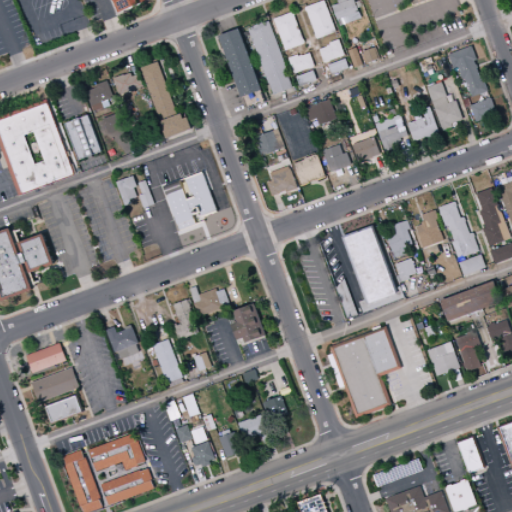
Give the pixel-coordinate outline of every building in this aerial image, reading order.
[(150,0),(118,14),(112,0),(150,0)] [(324,0),(336,32),(317,40),(316,37),(306,10),(305,7),(324,0)] [(354,0),(359,12),(337,20),(332,6),(338,3),(337,0),(354,0)] [(274,19),(293,12),(294,14),(304,42),(305,44),(285,51),(274,19)] [(269,21),(293,88),(273,95),(248,29),(269,21)] [(238,28),(261,90),(241,98),(218,36),(238,28)] [(339,39),(345,56),(324,63),(319,49),(327,47),(326,46),(330,44),(329,43),(339,39)] [(450,49),(451,53),(472,46),(477,60),(474,61),(476,64),(477,64),(478,66),(478,68),(477,69),(481,79),(482,79),(483,80),(483,81),(485,81),(489,91),(472,97),(466,82),(465,82),(464,79),(462,80),(461,77),(460,77),(458,73),(455,74),(446,51),(450,49)] [(356,47),(363,65),(354,68),(348,51),(356,47)] [(363,52),(376,47),(380,59),(367,63),(363,52)] [(310,53),(314,65),(314,66),(314,67),(295,74),(290,60),(310,53)] [(345,58),(349,68),(332,75),(328,65),(345,58)] [(158,62),(141,68),(160,121),(177,115),(158,62)] [(313,70),(317,80),(301,86),(301,84),(299,85),(296,77),(313,70)] [(113,79),(114,79),(114,78),(124,75),(131,73),(132,76),(138,74),(142,85),(135,88),(136,90),(119,96),(113,79)] [(108,80),(114,98),(113,99),(115,104),(94,112),(92,107),(91,107),(86,91),(94,88),(97,87),(96,85),(108,80)] [(456,100),(463,120),(452,124),(453,128),(443,131),(427,88),(442,82),(447,96),(446,97),(448,103),(456,100)] [(491,98),(497,114),(476,122),(470,106),(486,100),(485,99),(489,97),(490,98),(491,98)] [(330,99),(338,120),(319,125),(316,119),(310,121),(305,109),(330,99)] [(0,141),(20,195),(74,175),(46,100),(0,117),(0,141)] [(430,107),(439,133),(414,142),(408,123),(424,117),(422,110),(430,107)] [(110,116),(119,113),(125,128),(115,131),(115,130),(110,117),(110,116)] [(177,115),(181,113),(183,119),(186,117),(191,129),(166,139),(159,121),(160,121),(177,115)] [(401,114),(408,136),(401,138),(402,141),(393,145),(394,149),(385,152),(375,124),(401,114)] [(88,115),(102,152),(79,161),(65,124),(88,115)] [(110,117),(104,119),(109,133),(115,130),(110,117)] [(259,123),(263,134),(278,129),(285,148),(261,157),(258,148),(259,147),(251,126),(259,123)] [(374,137),(381,154),(358,163),(352,145),(374,137)] [(347,151),(353,164),(331,173),(322,151),(340,144),(343,153),(347,151)] [(318,155),(326,178),(301,187),(292,164),(304,160),(303,158),(316,154),(316,155),(318,155)] [(291,169),(298,189),(286,193),(285,191),(280,193),(280,194),(272,197),(267,183),(272,181),(270,176),(271,176),(270,173),(288,166),(289,169),(291,169)] [(160,187),(178,180),(184,198),(187,197),(181,179),(201,172),(208,192),(207,192),(212,204),(197,209),(200,217),(192,220),(195,226),(177,233),(160,187)] [(116,182),(133,176),(138,187),(134,188),(138,198),(130,200),(132,204),(125,206),(116,182)] [(138,183),(146,180),(155,204),(144,209),(139,196),(143,194),(138,183)] [(511,181),(511,225),(498,187),(511,181)] [(489,247),(484,233),(484,234),(483,231),(482,230),(483,230),(482,229),(485,228),(481,216),(480,216),(479,213),(480,212),(479,211),(482,210),(478,199),(477,199),(476,196),(477,196),(476,195),(492,189),(499,206),(496,207),(497,210),(498,209),(499,212),(498,213),(502,224),(499,225),(500,227),(501,227),(502,230),(501,230),(505,241),(489,247)] [(438,208),(454,202),(455,204),(456,204),(457,206),(457,207),(461,218),(464,217),(464,218),(465,217),(466,222),(465,222),(470,234),(473,232),(473,233),(474,233),(474,234),(475,237),(475,238),(480,251),(463,258),(457,241),(455,242),(454,241),(447,223),(444,224),(438,208)] [(415,227),(424,223),(421,215),(436,210),(439,218),(436,219),(438,226),(429,230),(429,231),(420,235),(419,233),(418,234),(415,227)] [(407,221),(410,229),(407,230),(413,245),(404,248),(406,254),(400,257),(401,262),(395,264),(393,258),(395,257),(393,252),(393,253),(387,237),(396,234),(393,226),(407,221)] [(341,237),(373,225),(374,227),(397,289),(398,293),(367,305),(365,300),(341,237)] [(0,291),(0,232),(12,228),(35,291),(4,302),(0,291)] [(420,235),(429,231),(439,228),(441,234),(442,234),(446,243),(424,250),(419,235),(420,235)] [(22,243),(47,234),(58,265),(33,274),(22,243)] [(490,251),(511,243),(511,257),(495,264),(490,251)] [(22,255),(27,253),(31,263),(25,265),(22,255)] [(459,263),(481,254),(486,268),(464,276),(459,263)] [(410,255),(417,273),(409,276),(410,279),(402,282),(395,265),(402,262),(401,258),(410,255)] [(347,319),(336,288),(344,279),(358,315),(347,319)] [(447,323),(439,301),(493,281),(501,302),(475,312),(447,323)] [(501,290),(511,286),(511,307),(508,309),(501,290)] [(189,289),(196,287),(199,295),(216,288),(217,291),(224,289),(230,305),(223,308),(199,317),(194,304),(189,289)] [(365,300),(359,302),(363,313),(404,298),(400,287),(397,289),(398,293),(367,305),(365,300)] [(179,341),(174,327),(176,326),(180,325),(178,317),(176,318),(176,315),(175,313),(176,313),(173,305),(187,300),(188,303),(189,303),(191,308),(190,309),(199,333),(179,341)] [(254,304),(266,336),(244,344),(242,339),(236,341),(230,324),(236,322),(232,312),(254,304)] [(486,327),(487,327),(489,326),(489,324),(494,322),(495,324),(507,320),(511,333),(511,355),(506,358),(503,350),(501,350),(500,347),(501,346),(498,339),(495,340),(496,341),(494,342),(492,343),(492,342),(486,327)] [(416,325),(422,322),(424,329),(418,331),(416,325)] [(106,330),(115,327),(117,333),(125,330),(124,328),(131,325),(132,328),(132,327),(139,344),(136,345),(140,353),(121,360),(118,352),(115,353),(106,330)] [(431,325),(436,336),(429,339),(424,328),(431,325)] [(330,347),(386,326),(402,369),(381,377),(392,406),(356,419),(345,388),(336,364),(330,347)] [(481,367),(467,372),(466,369),(464,369),(462,364),(464,364),(463,362),(464,362),(455,339),(467,335),(466,333),(475,329),(481,345),(474,348),(475,349),(481,367)] [(152,346),(160,343),(169,340),(183,378),(167,384),(152,346)] [(62,341),(70,362),(34,376),(26,355),(54,344),(62,341)] [(427,351),(450,342),(460,368),(459,369),(452,372),(446,374),(437,377),(427,351)] [(152,347),(155,354),(149,357),(146,350),(152,347)] [(211,368),(206,353),(194,357),(198,372),(211,368)] [(33,384),(74,368),(81,388),(40,404),(33,384)] [(255,369),(259,380),(246,384),(243,374),(242,374),(255,369)] [(459,369),(462,379),(460,380),(456,382),(452,372),(459,369)] [(45,407),(79,394),(86,413),(52,425),(45,407)] [(189,417),(198,414),(192,395),(184,398),(189,417)] [(264,403),(281,396),(288,414),(281,417),(278,418),(274,407),(267,410),(264,403)] [(202,411),(208,408),(210,413),(204,416),(202,411)] [(211,414),(216,429),(208,432),(202,418),(211,414)] [(238,424),(252,418),(260,415),(262,414),(273,442),(265,445),(261,436),(261,437),(263,442),(255,444),(253,437),(244,440),(238,424)] [(511,466),(497,426),(498,426),(511,420),(511,466)] [(175,430),(187,425),(193,439),(181,444),(175,430)] [(219,438),(223,436),(221,433),(229,429),(231,434),(235,432),(242,452),(227,459),(219,438)] [(90,451),(137,434),(147,463),(140,466),(140,467),(127,471),(124,463),(98,472),(90,451)] [(457,441),(474,435),(486,467),(469,474),(457,441)] [(209,442),(215,460),(210,462),(211,465),(202,468),(201,465),(196,467),(192,458),(194,457),(191,448),(209,442)] [(93,511),(83,511),(64,458),(84,451),(105,508),(93,511)] [(103,485),(141,471),(142,472),(149,469),(157,489),(110,506),(103,485)] [(453,511),(444,488),(446,487),(447,485),(451,484),(452,485),(460,482),(460,480),(466,478),(467,479),(468,479),(478,505),(469,508),(468,510),(464,511),(462,511),(459,511),(453,511)] [(390,511),(386,499),(420,486),(424,497),(441,491),(449,511),(390,511)] [(301,511),(298,503),(321,495),(327,511),(301,511)]
